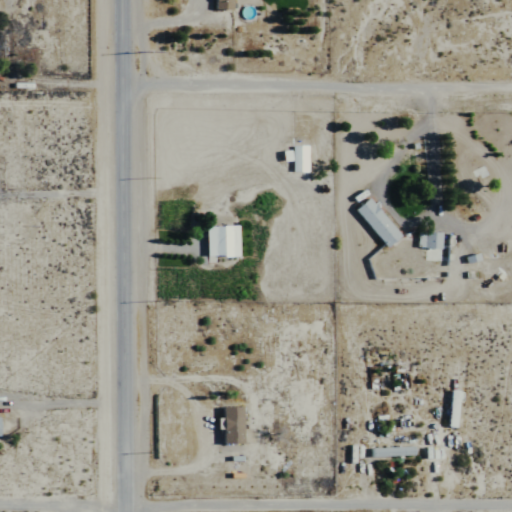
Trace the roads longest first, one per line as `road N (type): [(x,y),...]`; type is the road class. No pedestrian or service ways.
road 1 (tertiary): [(120,511),(116,0)]
road 2 (residential): [(511,91),(118,95)]
